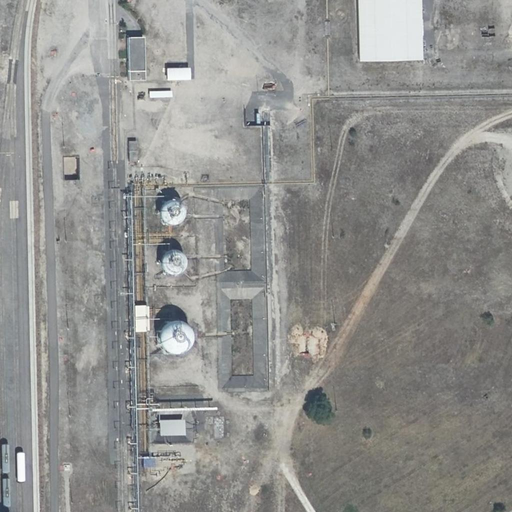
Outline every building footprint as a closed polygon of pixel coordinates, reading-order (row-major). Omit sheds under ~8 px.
[(354,0),(355,60),(420,58),(418,0),(354,0)] [(141,82),(140,41),(140,40),(137,40),(124,40),(125,82),(141,82)] [(164,71),(165,74),(165,82),(185,81),(185,71),(164,71)] [(160,203),(159,204),(157,205),(156,206),(155,208),(154,210),(154,211),(153,213),(153,215),(154,217),(154,219),(155,220),(156,222),(157,223),(158,224),(159,225),(161,227),(163,227),(165,228),(166,227),(168,227),(170,227),(172,227),(173,226),(175,224),(176,223),(177,222),(178,221),(179,219),(179,217),(179,216),(180,214),(179,212),(179,210),(178,209),(177,207),(176,206),(175,204),(174,203),(172,203),(170,202),(169,202),(167,201),(165,201),(163,202),(162,202),(160,203)] [(161,276),(163,276),(165,277),(166,277),(168,277),(170,277),(172,276),(173,276),(175,275),(176,274),(178,272),(179,271),(179,269),(180,267),(180,266),(180,264),(180,262),(180,260),(179,259),(179,257),(178,256),(177,255),(175,254),(174,253),(172,252),(170,252),(169,251),(167,251),(165,251),(163,252),(162,253),(160,253),(159,255),(158,256),(157,257),(156,259),(155,260),(155,262),(154,264),(155,266),(155,268),(156,269),(156,271),(157,272),(159,274),(160,275),(161,276)] [(145,330),(144,304),(130,305),(131,331),(145,330)] [(186,338),(186,336),(185,334),(185,333),(184,331),(183,329),(182,328),(181,327),(179,326),(178,325),(176,324),(175,323),(173,323),(171,322),(169,322),(168,322),(166,322),(164,323),(162,323),(161,324),(159,325),(157,326),(156,327),(155,329),(154,330),(153,332),(152,334),(152,335),(152,337),(151,339),(151,341),(152,343),(152,345),(153,346),(153,348),(154,349),(156,351),(157,352),(158,353),(160,354),(162,355),(163,356),(165,356),(167,357),(169,357),(171,357),(172,356),(174,356),(176,355),(177,355),(179,354),(180,352),(182,351),(183,350),(184,348),(185,347),(185,345),(186,343),(186,341),(186,339),(186,338)] [(182,434),(181,419),(156,420),(157,435),(182,434)]
